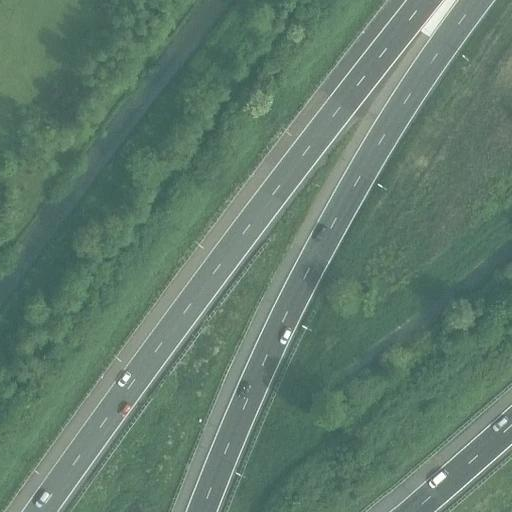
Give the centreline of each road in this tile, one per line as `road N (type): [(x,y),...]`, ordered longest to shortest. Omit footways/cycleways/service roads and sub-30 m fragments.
road 1 (motorway): [(425,0),(40,511)]
road 2 (motorway): [(476,0),(330,226),(200,511)]
road 3 (motorway): [(511,425),(410,511)]
